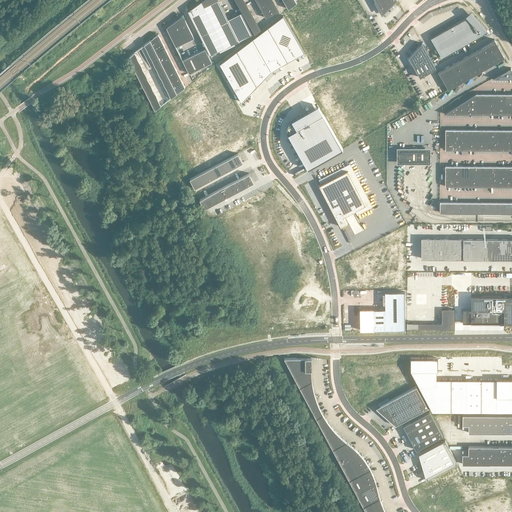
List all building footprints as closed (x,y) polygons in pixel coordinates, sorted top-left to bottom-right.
[(228,19),(218,0),(202,0),(190,9),(188,11),(210,55),(238,41),(239,41),(252,34),(241,13),(228,19)] [(235,0),(255,34),(261,29),(260,30),(243,0),(235,0)] [(271,0),(255,0),(266,18),(276,12),(276,13),(277,12),(276,12),(278,11),(271,0)] [(283,0),(288,9),(296,2),(295,0),(283,0)] [(374,0),(375,2),(374,2),(378,9),(379,9),(382,13),(391,5),(391,6),(396,0),(374,0)] [(465,16),(467,17),(430,38),(442,57),(484,34),(483,32),(487,29),(485,27),(483,25),(484,25),(483,25),(482,24),(482,23),(482,24),(480,22),(479,20),(478,20),(477,18),(470,11),(465,16)] [(166,27),(176,46),(194,37),(183,15),(166,27)] [(304,52),(283,15),(268,27),(286,59),(294,55),(295,57),(297,56),(303,53),(304,52)] [(286,59),(268,27),(253,38),(271,71),(279,66),(279,67),(281,66),(280,65),(279,63),(286,59)] [(150,40),(153,45),(154,48),(163,43),(158,34),(150,40)] [(271,71),(253,38),(237,50),(254,81),(263,76),(264,78),(264,79),(265,77),(271,71)] [(504,57),(494,39),(481,46),(482,47),(438,72),(438,71),(448,89),(504,57)] [(153,45),(150,40),(144,45),(146,48),(153,45)] [(166,49),(163,43),(154,48),(154,49),(156,52),(157,54),(166,49)] [(421,43),(408,57),(420,77),(436,68),(421,43)] [(189,73),(212,62),(205,48),(182,60),(189,73)] [(169,56),(166,49),(157,54),(158,56),(160,59),(160,60),(169,56)] [(220,63),(219,63),(241,102),(243,101),(242,100),(247,95),(248,96),(249,94),(248,94),(247,91),(257,86),(254,81),(237,50),(220,63)] [(172,62),(169,56),(160,60),(161,63),(163,67),(172,62)] [(175,68),(172,62),(163,67),(165,70),(166,73),(175,68)] [(195,81),(155,111),(175,150),(209,132),(216,145),(238,134),(242,115),(215,64),(195,80),(195,81)] [(398,67),(387,73),(395,87),(402,99),(412,93),(398,67)] [(179,75),(175,68),(166,73),(167,74),(169,77),(169,79),(179,75)] [(511,68),(510,68),(492,78),(492,79),(494,78),(495,78),(506,79),(508,77),(509,79),(511,78),(511,70),(510,68),(511,68)] [(182,81),(179,75),(169,79),(170,81),(172,84),(173,85),(182,81)] [(185,87),(182,81),(173,85),(174,88),(177,93),(185,87)] [(395,87),(386,92),(400,117),(419,106),(412,93),(402,99),(395,87)] [(177,93),(174,88),(167,91),(171,98),(177,93)] [(361,88),(352,93),(374,131),(383,126),(369,102),(369,101),(361,88)] [(386,92),(377,97),(392,121),(400,117),(386,92)] [(476,93),(469,97),(444,114),(445,114),(511,114),(511,93),(476,94),(476,93)] [(369,101),(369,102),(383,126),(392,121),(377,97),(369,101)] [(161,105),(158,100),(152,104),(155,110),(161,105)] [(287,128),(287,129),(287,130),(287,131),(287,132),(288,133),(288,134),(308,169),(360,139),(340,105),(323,114),(318,105),(292,120),(291,121),(290,121),(290,122),(289,122),(289,123),(288,124),(288,125),(287,126),(287,127),(287,128)] [(511,129),(445,129),(445,130),(445,150),(511,150),(511,129)] [(427,151),(400,151),(400,162),(402,162),(402,160),(404,160),(404,161),(427,161),(427,151)] [(238,153),(190,179),(194,188),(243,163),(238,153)] [(511,165),(445,165),(445,166),(445,186),(511,186),(511,165)] [(348,170),(319,185),(341,227),(347,223),(341,211),(352,206),(354,211),(366,205),(348,170)] [(249,173),(199,199),(204,208),(254,182),(249,173)] [(263,191),(210,219),(232,260),(289,230),(263,191)] [(511,201),(440,201),(440,202),(440,212),(511,212),(511,201)] [(373,265),(355,269),(359,290),(407,290),(407,230),(401,230),(370,247),(373,265)] [(511,237),(421,237),(421,258),(511,258),(511,237)] [(307,277),(255,304),(267,326),(311,325),(311,313),(302,313),(292,296),(309,287),(307,277)] [(405,330),(405,291),(384,292),(384,309),(359,309),(360,330),(405,330)] [(463,309),(462,323),(511,323),(511,295),(504,296),(471,296),(471,309),(463,309)] [(284,358),(295,378),(311,369),(311,364),(311,363),(311,360),(312,357),(296,358),(296,357),(284,358)] [(368,358),(360,358),(360,370),(362,370),(362,373),(371,390),(373,392),(372,392),(377,403),(414,383),(408,371),(408,358),(368,358)] [(410,358),(410,370),(419,386),(436,386),(436,379),(436,358),(410,358)] [(295,378),(299,387),(312,380),(311,377),(311,375),(311,370),(311,369),(295,378)] [(436,386),(419,386),(432,411),(452,411),(452,379),(436,379),(436,386)] [(452,379),(452,411),(467,411),(467,379),(452,379)] [(467,379),(467,411),(482,411),(482,379),(467,379)] [(482,379),(482,411),(497,411),(497,379),(482,379)] [(511,379),(497,379),(497,411),(511,411),(511,379)] [(312,383),(312,380),(299,387),(309,404),(317,400),(315,396),(315,394),(314,391),(314,390),(313,386),(312,383)] [(416,386),(379,406),(383,406),(385,409),(385,410),(384,410),(399,423),(428,408),(416,386)] [(309,404),(316,418),(323,414),(323,413),(321,410),(319,407),(319,406),(318,404),(317,400),(309,404)] [(429,411),(403,425),(416,450),(442,436),(429,411)] [(316,418),(323,431),(332,426),(329,423),(328,422),(325,418),(324,416),(323,414),(316,418)] [(511,414),(462,415),(462,425),(468,425),(468,432),(504,433),(511,432),(511,414)] [(334,430),(332,426),(323,431),(325,435),(335,430),(334,430)] [(325,435),(328,440),(339,434),(338,433),(335,430),(325,435)] [(328,440),(332,449),(347,441),(344,439),(342,437),(339,434),(328,440)] [(445,440),(418,454),(419,456),(420,455),(422,460),(423,461),(421,462),(424,472),(426,471),(426,472),(429,477),(426,479),(426,480),(457,463),(445,440)] [(347,441),(332,449),(337,457),(355,448),(354,447),(352,445),(351,444),(347,441)] [(511,445),(468,446),(468,453),(462,453),(462,463),(504,464),(511,463),(511,445)] [(358,451),(355,448),(337,457),(342,466),(362,456),(361,455),(358,452),(358,451)] [(364,459),(362,456),(342,466),(349,479),(370,468),(368,465),(367,463),(366,462),(365,460),(364,459)] [(457,465),(426,481),(426,482),(437,476),(440,480),(432,485),(455,511),(509,511),(510,510),(511,509),(511,507),(511,505),(511,478),(464,478),(457,465)] [(371,471),(370,468),(349,479),(356,493),(376,482),(375,479),(374,477),(372,473),(371,471)] [(376,484),(376,482),(356,493),(363,506),(380,497),(379,496),(378,493),(377,488),(377,486),(376,484)] [(380,500),(380,497),(363,506),(366,511),(385,511),(384,509),(383,506),(381,502),(380,500)]
